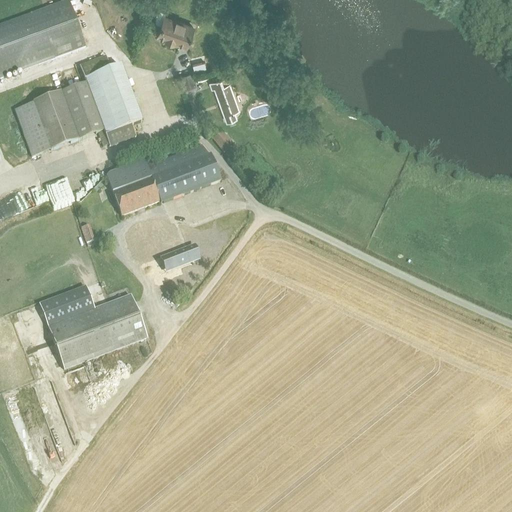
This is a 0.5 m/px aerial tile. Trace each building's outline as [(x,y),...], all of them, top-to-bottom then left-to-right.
[(0,26),(0,79),(86,48),(69,2),(0,26)] [(185,46),(192,27),(164,17),(165,12),(159,10),(157,11),(153,22),(161,25),(157,35),(166,39),(165,40),(173,43),(173,42),(185,46)] [(204,55),(190,59),(193,71),(207,67),(204,55)] [(106,58),(80,68),(86,85),(104,133),(109,148),(136,139),(132,127),(142,124),(121,67),(111,71),(106,58)] [(196,86),(192,73),(179,76),(184,90),(196,86)] [(238,109),(229,83),(234,82),(231,75),(216,80),(218,87),(215,89),(224,115),(226,121),(236,118),(233,111),(238,109)] [(47,77),(48,86),(56,85),(54,76),(47,77)] [(40,83),(38,77),(26,80),(28,87),(40,83)] [(86,85),(61,94),(78,142),(104,133),(86,85)] [(34,104),(32,105),(50,152),(51,152),(78,142),(61,94),(34,104)] [(32,105),(14,111),(32,159),(50,152),(32,105)] [(245,117),(262,117),(262,108),(245,108),(245,117)] [(233,147),(222,133),(212,141),(223,155),(233,147)] [(201,148),(147,168),(153,184),(159,203),(160,206),(220,183),(210,157),(208,157),(201,148)] [(153,184),(147,168),(144,162),(110,174),(106,178),(114,198),(153,184)] [(53,193),(79,186),(74,169),(49,177),(53,193)] [(100,184),(94,191),(96,194),(103,187),(100,184)] [(153,184),(114,198),(121,218),(159,203),(153,184)] [(141,256),(163,247),(156,228),(149,230),(148,228),(144,229),(145,232),(138,235),(142,244),(137,246),(141,256)] [(185,249),(160,259),(166,273),(190,263),(185,249)] [(93,253),(83,255),(92,295),(103,292),(93,253)] [(146,339),(131,297),(94,311),(85,288),(39,306),(47,329),(63,371),(146,339)] [(8,377),(16,389),(35,376),(27,365),(8,377)] [(82,394),(83,374),(60,373),(59,388),(63,388),(62,403),(74,404),(75,394),(82,394)] [(17,390),(16,402),(26,403),(27,391),(17,390)] [(30,432),(42,467),(54,463),(41,428),(30,432)]
